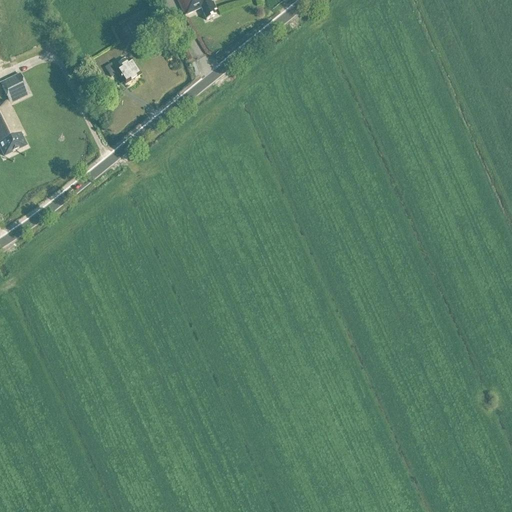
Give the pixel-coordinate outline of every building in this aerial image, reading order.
[(176,0),(185,18),(200,10),(206,22),(215,18),(213,13),(216,12),(210,0),(176,0)] [(135,42),(149,35),(140,19),(126,26),(135,42)] [(128,65),(125,60),(118,64),(121,69),(115,73),(111,66),(105,70),(111,79),(117,75),(125,88),(126,87),(128,87),(130,85),(131,84),(141,77),(132,62),(128,65)] [(0,85),(0,86),(10,106),(29,96),(20,76),(0,85)] [(22,135),(9,106),(7,103),(0,106),(0,150),(4,159),(26,148),(20,136),(22,135)]
